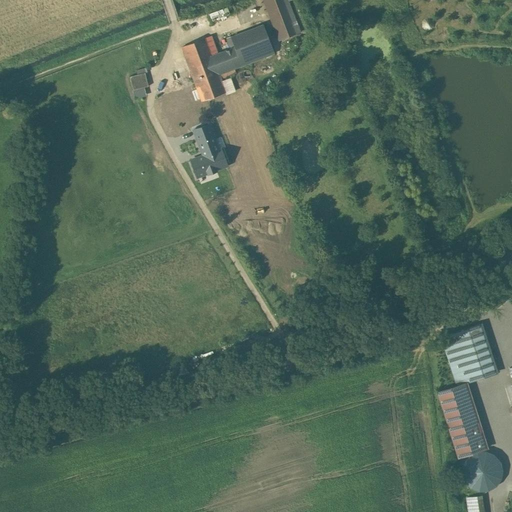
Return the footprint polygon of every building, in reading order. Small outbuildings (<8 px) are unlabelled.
[(282,0),(262,0),(278,40),(295,34),(282,0)] [(262,26),(230,38),(233,48),(212,57),(218,73),(272,53),(262,26)] [(215,50),(210,37),(205,39),(210,52),(215,50)] [(210,52),(205,39),(181,48),(196,87),(201,100),(225,92),(218,73),(212,57),(210,52)] [(137,75),(129,77),(132,90),(148,86),(144,73),(137,75)] [(190,89),(172,96),(178,112),(175,113),(179,122),(200,114),(195,102),(201,100),(196,87),(190,89)] [(494,300),(497,306),(507,301),(504,295),(494,300)] [(478,325),(456,332),(471,380),(494,373),(478,325)] [(449,334),(441,337),(456,385),(464,383),(471,380),(456,332),(449,334)] [(485,449),(464,383),(456,385),(436,392),(444,415),(457,457),(474,452),(485,449)] [(481,452),(479,452),(477,453),(474,454),(473,454),(471,456),(469,457),(467,459),(465,461),(464,463),(464,465),(463,467),(463,469),(463,471),(463,473),(463,475),(464,476),(464,479),(465,481),(467,483),(468,484),(470,486),(471,487),(472,487),(474,488),(476,489),(479,489),(481,490),(483,489),(486,489),(488,488),(490,487),(492,486),(494,485),(496,483),(497,481),(498,479),(499,477),(500,475),(500,472),(500,470),(500,468),(499,465),(498,463),(497,461),(496,459),(494,457),(492,456),(490,455),(488,454),(486,453),(484,452),(481,452)] [(470,511),(487,511),(485,493),(468,496),(470,511)]
